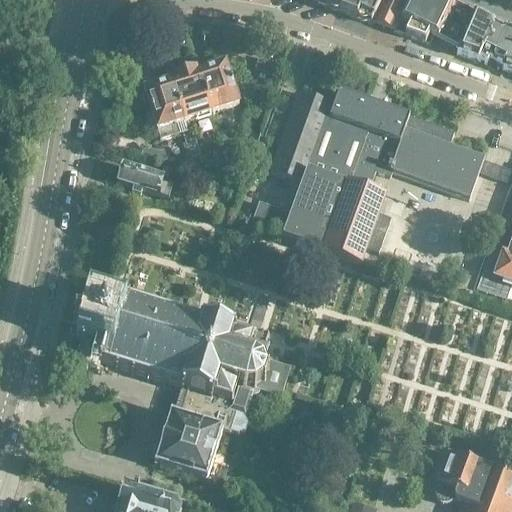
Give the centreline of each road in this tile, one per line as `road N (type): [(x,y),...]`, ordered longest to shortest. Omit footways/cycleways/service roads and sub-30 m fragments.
road 1 (residential): [(82,4),(237,5),(511,100)]
road 2 (secondary): [(0,424),(28,334),(82,4)]
